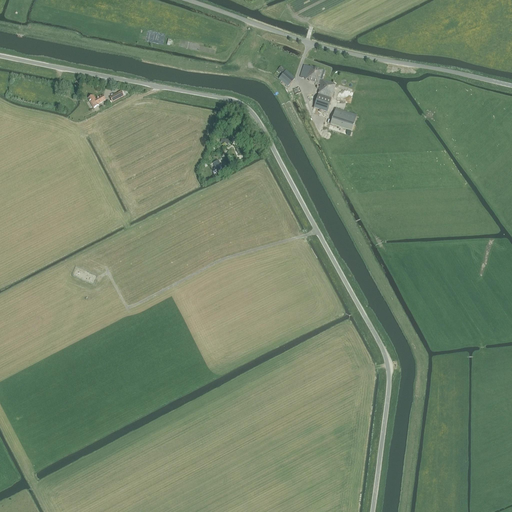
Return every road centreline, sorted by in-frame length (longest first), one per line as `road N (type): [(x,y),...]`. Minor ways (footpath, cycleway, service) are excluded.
road 1 (unclassified): [(373,511),(389,364),(251,110),(228,97),(0,56)]
road 2 (unclassified): [(511,86),(340,51),(185,0)]
road 3 (track): [(108,272),(130,306),(220,260),(317,230)]
